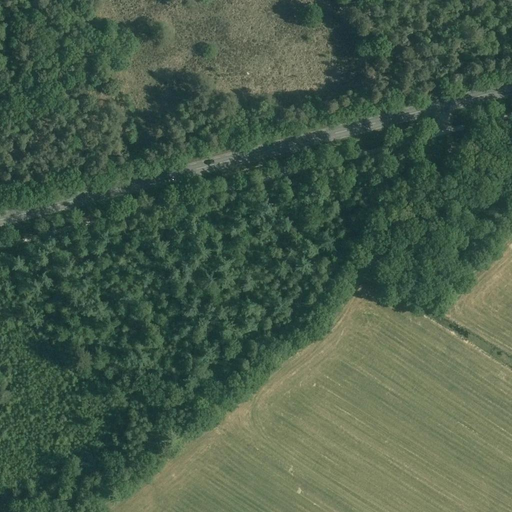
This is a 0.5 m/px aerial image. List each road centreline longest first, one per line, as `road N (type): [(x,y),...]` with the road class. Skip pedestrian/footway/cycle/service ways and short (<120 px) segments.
road 1 (primary): [(0,220),(511,88)]
road 2 (track): [(440,106),(453,143),(448,164),(364,258)]
